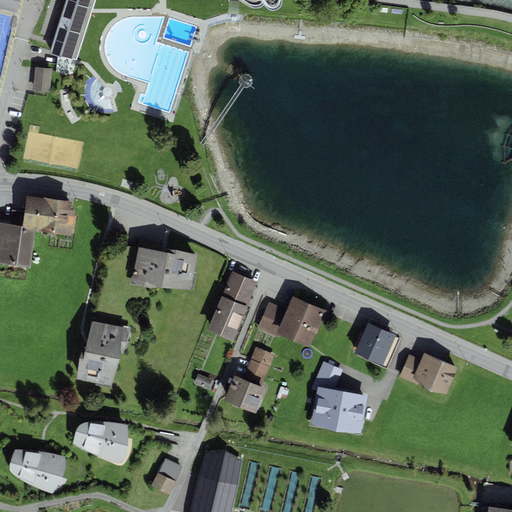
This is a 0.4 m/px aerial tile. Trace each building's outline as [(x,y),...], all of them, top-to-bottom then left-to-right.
[(0,0),(0,8),(16,12),(18,0),(0,0)] [(64,0),(49,49),(71,57),(89,0),(64,0)] [(33,87),(49,89),(52,65),(35,64),(33,87)] [(71,202),(27,196),(23,226),(27,229),(35,230),(71,235),(71,233),(73,233),(76,216),(73,216),(74,210),(70,209),(71,202)] [(23,226),(0,222),(0,262),(30,267),(35,230),(27,229),(23,226)] [(166,252),(138,247),(131,284),(156,288),(157,286),(191,290),(197,255),(166,249),(166,252)] [(257,283),(231,272),(206,330),(231,341),(257,283)] [(286,310),(269,302),(258,329),(279,338),(281,335),(310,348),(326,311),(292,296),(286,310)] [(130,329),(91,321),(85,351),(81,350),(76,380),(112,385),(118,364),(121,348),(126,349),(130,329)] [(401,338),(368,323),(354,353),(365,357),(364,359),(387,369),(401,338)] [(275,355),(256,347),(243,379),(234,375),(224,400),(256,414),(266,389),(261,387),(275,355)] [(457,367),(424,352),(421,359),(409,354),(399,377),(418,385),(419,383),(431,392),(446,394),(457,367)] [(317,387),(334,390),(343,370),(323,361),(311,389),(317,391),(317,387)] [(212,379),(198,374),(193,384),(208,390),(212,379)] [(361,434),(367,395),(334,390),(317,387),(317,391),(311,425),(361,434)] [(74,434),(73,444),(91,453),(105,459),(118,463),(120,463),(121,462),(124,458),(126,454),(127,448),(128,438),(128,424),(110,421),(99,421),(89,421),(83,423),(80,425),(76,429),(74,434)] [(238,458),(227,449),(219,450),(212,451),(203,471),(189,511),(228,511),(236,482),(238,458)] [(35,451),(14,450),(11,459),(10,465),(11,470),(13,474),(17,478),(26,483),(35,488),(52,494),(59,483),(64,474),(66,468),(66,463),(66,459),(65,457),(63,456),(50,453),(35,451)] [(183,467),(165,459),(158,473),(176,481),(183,467)] [(176,481),(158,473),(157,472),(151,486),(169,495),(176,481)]
